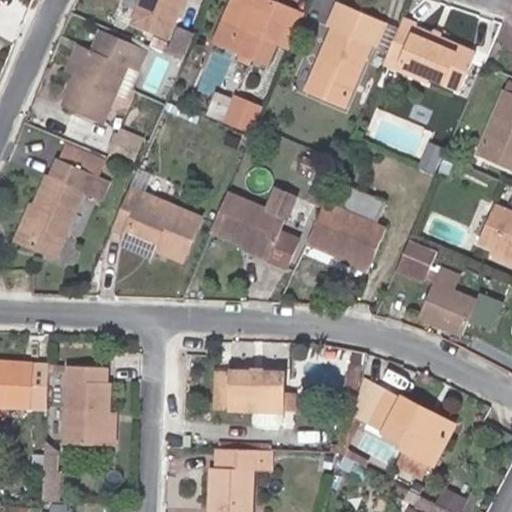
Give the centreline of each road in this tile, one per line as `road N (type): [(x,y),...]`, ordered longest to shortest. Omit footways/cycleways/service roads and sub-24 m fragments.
road 1 (residential): [(0,136),(60,0),(490,0),(511,7)]
road 2 (residential): [(160,317),(322,322),(452,361),(511,392)]
road 3 (residential): [(151,511),(160,317)]
road 4 (residential): [(0,311),(160,317)]
